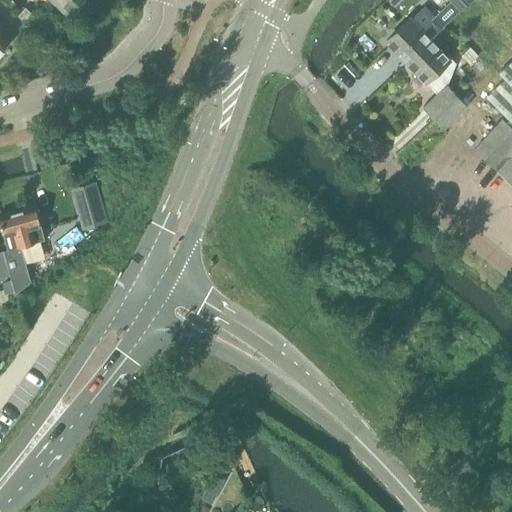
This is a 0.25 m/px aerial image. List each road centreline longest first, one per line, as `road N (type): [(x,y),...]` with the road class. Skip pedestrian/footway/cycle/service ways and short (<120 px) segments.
road 1 (unclassified): [(511,267),(408,182),(287,61),(252,39)]
road 2 (tertiary): [(252,39),(199,121),(128,276)]
road 3 (tertiary): [(165,287),(234,134),(252,39)]
road 4 (tertiary): [(0,502),(150,312)]
road 5 (tertiary): [(128,276),(93,339),(0,465)]
road 6 (tertiary): [(342,423),(294,367),(165,287)]
road 7 (tertiary): [(150,312),(342,423)]
road 8 (residential): [(0,115),(79,92),(128,66),(161,25),(163,0)]
